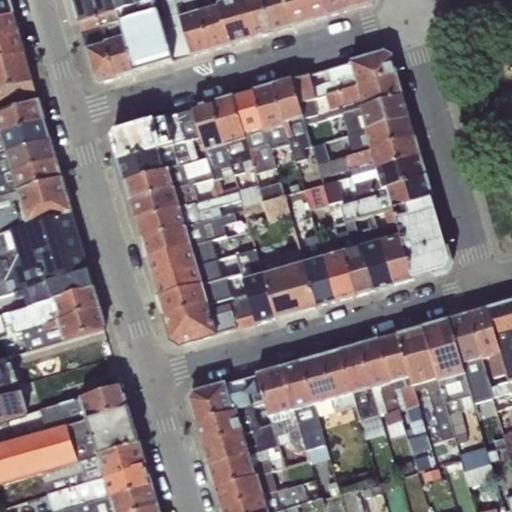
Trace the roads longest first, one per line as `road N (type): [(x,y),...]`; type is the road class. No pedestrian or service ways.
road 1 (residential): [(407,20),(74,116)]
road 2 (residential): [(486,286),(155,379)]
road 3 (residential): [(407,20),(486,286)]
road 4 (residential): [(155,379),(74,116)]
road 5 (residential): [(194,511),(155,379)]
road 6 (residential): [(74,116),(40,0)]
